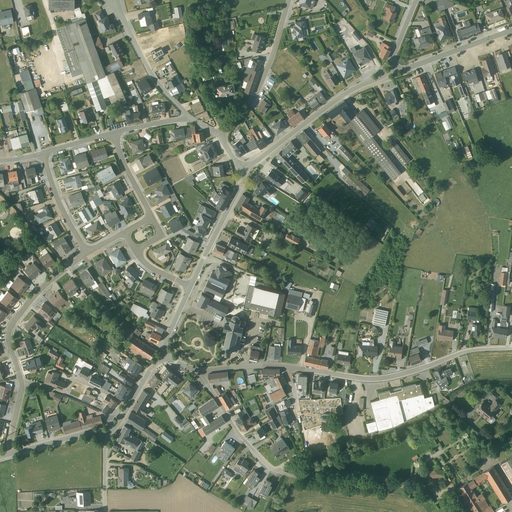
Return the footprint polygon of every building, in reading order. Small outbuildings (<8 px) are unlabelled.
[(79,7),(74,9),(74,0),(49,0),(49,9),(60,9),(74,10),(76,17),(71,18),(73,23),(83,19),(79,7)] [(444,9),(440,0),(435,0),(439,11),(444,9)] [(441,0),(444,9),(454,6),(453,3),(451,2),(451,0),(441,0)] [(388,22),(393,24),(395,19),(393,18),(394,18),(396,14),(393,12),(393,11),(394,7),(387,3),(385,8),(384,7),(383,9),(382,12),(383,13),(384,14),(382,18),(389,21),(388,22)] [(30,5),(24,7),(27,20),(31,19),(31,20),(35,19),(33,9),(32,9),(30,5)] [(172,14),(173,18),(182,16),(180,7),(174,8),(175,14),(172,14)] [(485,14),(488,23),(503,18),(500,8),(485,14)] [(13,23),(10,10),(0,12),(0,20),(1,26),(13,23)] [(104,33),(114,28),(112,24),(110,25),(108,21),(106,17),(104,17),(101,11),(95,14),(98,20),(96,21),(99,26),(100,25),(104,33)] [(150,31),(158,29),(157,22),(152,23),(151,16),(150,16),(149,12),(138,14),(139,19),(140,19),(141,26),(149,24),(150,31)] [(81,68),(87,83),(105,76),(85,19),(83,19),(73,23),(55,29),(71,72),(81,68)] [(434,24),(440,41),(451,37),(445,20),(434,24)] [(480,31),(477,23),(470,26),(468,20),(464,22),(466,27),(456,31),(459,38),(480,31)] [(307,28),(306,21),(295,23),(295,27),(293,27),(294,32),(292,33),(293,39),(297,39),(297,38),(306,36),(305,29),(307,28)] [(30,36),(27,27),(21,28),(23,38),(30,36)] [(431,33),(429,27),(418,31),(417,29),(415,30),(418,38),(414,40),(416,49),(432,43),(429,34),(431,33)] [(369,28),(366,34),(372,38),(375,32),(369,28)] [(361,38),(354,31),(351,34),(357,42),(361,38)] [(260,53),(265,38),(256,35),(251,50),(260,53)] [(99,36),(93,39),(98,51),(105,48),(99,36)] [(116,41),(109,45),(116,59),(125,55),(122,50),(121,50),(116,41)] [(379,56),(385,59),(391,47),(382,42),(378,49),(381,50),(379,56)] [(354,47),(350,49),(352,53),(352,54),(359,65),(365,61),(366,63),(371,60),(364,47),(359,49),(356,50),(354,47)] [(160,61),(158,56),(164,53),(161,48),(155,51),(154,50),(150,52),(152,55),(152,56),(155,63),(160,61)] [(327,50),(324,52),(330,62),(337,58),(334,53),(331,54),(330,52),(329,53),(327,50)] [(510,56),(508,51),(498,55),(499,58),(496,59),(500,70),(510,67),(507,57),(510,56)] [(210,56),(203,57),(203,56),(200,57),(200,58),(199,58),(201,62),(203,69),(211,67),(212,67),(211,62),(204,63),(203,62),(211,61),(210,56)] [(352,72),(355,70),(347,58),(336,65),(343,77),(351,72),(352,72)] [(495,74),(490,58),(481,61),(483,68),(481,69),(483,78),(495,74)] [(124,67),(120,59),(107,66),(111,73),(113,72),(124,67)] [(169,60),(156,68),(158,70),(157,71),(159,74),(159,73),(163,71),(161,68),(166,65),(166,66),(168,65),(169,65),(171,64),(169,60)] [(258,71),(261,61),(257,60),(256,62),(253,61),(251,64),(248,63),(247,67),(250,68),(258,71)] [(330,82),(332,86),(338,82),(333,75),(337,73),(333,66),(324,71),(326,74),(324,76),(329,83),(330,82)] [(258,71),(250,68),(250,69),(246,67),(244,73),(248,74),(245,82),(243,81),(241,87),(245,88),(244,91),(252,94),(260,72),(258,71)] [(454,67),(443,71),(448,84),(452,82),(453,85),(460,83),(454,67)] [(467,72),(463,73),(467,86),(478,83),(474,69),(470,71),(470,72),(467,73),(467,72)] [(443,71),(434,74),(439,87),(442,86),(444,87),(445,88),(448,87),(443,71)] [(113,72),(105,76),(87,83),(86,83),(96,111),(107,107),(104,98),(115,94),(119,105),(120,105),(128,101),(132,100),(133,100),(131,95),(128,96),(128,95),(124,96),(113,72)] [(429,89),(423,74),(412,79),(413,83),(414,83),(415,83),(416,85),(414,86),(416,91),(415,92),(416,95),(429,89)] [(177,94),(185,90),(182,84),(177,75),(175,77),(175,76),(170,79),(171,80),(167,82),(170,87),(170,88),(174,95),(177,93),(177,94)] [(137,82),(145,94),(152,89),(144,77),(137,82)] [(22,83),(25,91),(34,88),(31,80),(22,83)] [(130,91),(132,96),(137,94),(138,96),(139,96),(133,83),(132,83),(131,81),(127,83),(128,85),(131,83),(134,89),(130,91)] [(218,96),(235,93),(233,83),(216,87),(218,96)] [(461,95),(462,98),(466,97),(465,94),(464,94),(460,85),(457,86),(460,93),(462,92),(463,95),(461,95)] [(485,91),(488,100),(492,98),(493,102),(498,100),(497,97),(500,96),(498,92),(497,87),(485,91)] [(30,111),(32,116),(43,113),(39,99),(35,88),(19,93),(24,110),(23,110),(24,112),(26,112),(30,111)] [(429,89),(421,92),(426,104),(434,101),(429,90),(429,89)] [(395,90),(391,91),(391,92),(384,95),(388,105),(390,104),(391,106),(392,107),(395,106),(396,105),(395,102),(399,101),(395,90)] [(313,96),(307,101),(314,110),(320,105),(326,100),(319,91),(313,96)] [(487,98),(484,92),(482,93),(482,92),(474,95),(477,102),(484,100),(484,99),(487,98)] [(91,96),(85,99),(88,107),(94,105),(91,96)] [(198,98),(191,101),(192,104),(190,105),(194,115),(197,118),(203,115),(205,120),(209,118),(206,110),(204,111),(202,105),(201,105),(199,101),(198,98)] [(264,101),(263,100),(256,110),(262,115),(270,104),(269,104),(271,101),(266,98),(264,101)] [(304,103),(300,98),(297,100),(298,102),(295,104),(298,108),(304,103)] [(136,121),(141,120),(140,116),(141,116),(139,105),(135,106),(133,104),(132,100),(128,101),(132,110),(134,122),(136,121)] [(372,136),(380,130),(363,109),(357,113),(355,110),(352,111),(344,100),(336,105),(335,106),(358,136),(391,181),(401,173),(372,136)] [(449,100),(442,103),(446,111),(448,114),(451,112),(450,109),(453,108),(449,100)] [(21,102),(21,101),(17,102),(17,103),(19,111),(19,112),(21,121),(26,120),(23,110),(21,102)] [(130,121),(130,122),(134,122),(132,110),(128,101),(120,105),(122,108),(123,115),(124,115),(124,119),(126,119),(127,122),(130,121)] [(150,114),(152,115),(154,115),(155,114),(161,113),(162,113),(165,113),(164,103),(151,105),(152,110),(151,110),(150,112),(150,114)] [(10,105),(1,107),(3,113),(8,112),(8,115),(9,120),(13,119),(10,105)] [(335,106),(327,112),(331,119),(337,114),(340,118),(339,119),(343,124),(346,122),(335,106)] [(89,123),(94,122),(93,119),(91,118),(91,116),(93,116),(92,113),(91,110),(90,111),(89,109),(78,112),(80,120),(82,119),(84,123),(88,122),(89,123)] [(393,109),(389,111),(395,120),(395,119),(396,122),(399,120),(398,118),(398,117),(393,109)] [(292,110),(286,114),(289,118),(287,120),(292,126),(303,118),(298,111),(295,114),(292,110)] [(66,117),(56,120),(58,123),(59,123),(60,127),(58,128),(59,133),(61,132),(61,133),(70,129),(66,117)] [(452,127),(448,117),(445,119),(445,121),(442,122),(445,130),(452,127)] [(250,127),(254,125),(249,118),(245,120),(250,127)] [(285,127),(280,120),(271,126),(277,134),(285,127)] [(324,124),(317,130),(323,137),(324,136),(329,141),(333,138),(328,133),(330,131),(324,124)] [(203,132),(196,133),(194,125),(190,126),(191,138),(185,139),(186,145),(192,144),(192,142),(196,142),(196,141),(204,140),(203,132)] [(260,149),(266,145),(259,131),(257,132),(254,127),(249,130),(254,139),(258,146),(260,149)] [(175,139),(191,137),(190,128),(174,130),(175,139)] [(12,148),(20,146),(17,133),(16,129),(7,132),(12,148)] [(305,133),(303,130),(296,136),(314,157),(320,163),(324,159),(318,154),(321,151),(306,132),(305,133)] [(21,132),(17,133),(20,146),(28,144),(25,131),(21,132)] [(246,142),(238,131),(233,135),(238,141),(231,146),(238,156),(240,156),(246,152),(243,146),(245,145),(244,143),(246,142)] [(331,141),(336,147),(341,143),(336,137),(331,141)] [(254,139),(243,146),(246,152),(258,146),(254,139)] [(131,142),(133,153),(144,150),(142,140),(131,142)] [(275,155),(302,183),(309,177),(289,156),(297,148),(291,141),(281,149),(275,155)] [(387,146),(403,166),(410,160),(394,141),(387,146)] [(211,144),(201,148),(206,161),(217,156),(215,152),(214,152),(213,149),(214,149),(211,144)] [(352,157),(341,145),(336,150),(347,162),(352,157)] [(463,147),(468,158),(472,156),(468,146),(463,147)] [(108,157),(105,148),(91,152),(94,161),(108,157)] [(89,166),(85,153),(74,156),(75,162),(73,163),(76,173),(79,172),(78,169),(89,166)] [(143,156),(135,161),(140,170),(153,163),(154,165),(157,163),(156,161),(153,163),(149,154),(144,157),(143,156)] [(67,172),(68,174),(72,173),(68,158),(60,160),(62,167),(59,168),(61,174),(67,172)] [(271,160),(268,164),(275,169),(278,164),(271,160)] [(223,168),(222,165),(212,166),(212,168),(212,169),(212,171),(213,171),(213,176),(223,174),(223,169),(223,168)] [(97,174),(102,183),(116,176),(110,166),(97,174)] [(26,177),(28,184),(38,182),(36,175),(35,175),(33,167),(25,169),(27,177),(26,177)] [(148,186),(162,179),(156,168),(143,175),(148,186)] [(370,190),(345,168),(344,169),(344,170),(339,175),(362,198),(363,198),(370,190)] [(271,170),(265,177),(269,180),(274,183),(274,182),(279,186),(284,181),(279,177),(271,170)] [(18,185),(16,171),(7,172),(9,184),(7,184),(8,192),(22,189),(21,184),(18,185)] [(81,190),(94,187),(93,185),(93,184),(87,186),(87,185),(82,186),(79,175),(63,179),(65,187),(72,185),(73,189),(81,187),(81,190)] [(192,175),(184,179),(191,185),(194,183),(192,180),(194,178),(192,175)] [(212,189),(219,186),(216,179),(209,182),(212,189)] [(118,181),(106,187),(108,192),(112,198),(114,197),(115,197),(116,200),(123,197),(121,193),(124,191),(118,181)] [(257,187),(254,191),(256,192),(262,196),(264,194),(265,195),(266,193),(269,195),(273,191),(270,189),(264,183),(263,184),(261,182),(259,185),(258,185),(257,187)] [(154,197),(157,202),(170,194),(165,184),(155,190),(158,195),(154,197)] [(228,200),(232,193),(222,187),(219,192),(222,194),(220,195),(228,200)] [(29,199),(30,204),(43,199),(39,188),(28,192),(30,198),(29,199)] [(306,194),(300,189),(294,196),(300,201),(306,194)] [(80,204),(81,207),(85,204),(85,203),(81,192),(69,197),(73,207),(80,204)] [(216,193),(213,199),(211,203),(212,204),(212,205),(220,213),(228,200),(220,195),(216,193)] [(249,198),(242,194),(235,206),(259,221),(267,210),(261,207),(259,209),(247,202),(249,198)] [(172,202),(177,199),(175,195),(170,198),(169,198),(171,201),(160,207),(165,218),(178,211),(175,205),(174,205),(172,202)] [(310,195),(303,202),(307,206),(315,199),(310,195)] [(100,197),(93,201),(96,207),(102,204),(103,205),(110,206),(111,201),(101,201),(100,197)] [(128,199),(118,205),(121,210),(118,211),(121,215),(124,213),(126,217),(133,214),(129,207),(132,205),(128,199)] [(199,235),(203,237),(206,231),(204,230),(204,229),(205,230),(207,226),(208,227),(210,223),(209,222),(210,219),(210,218),(212,219),(215,212),(200,205),(197,211),(201,213),(195,225),(197,226),(194,233),(188,230),(185,231),(197,238),(199,235)] [(34,215),(37,224),(51,217),(48,210),(46,206),(37,211),(38,213),(34,215)] [(87,207),(76,213),(82,224),(93,217),(87,207)] [(110,210),(103,213),(105,216),(104,216),(110,227),(120,221),(115,211),(111,213),(110,210)] [(183,227),(178,217),(168,223),(173,232),(183,227)] [(372,219),(367,226),(373,230),(378,223),(372,219)] [(90,223),(84,226),(89,234),(86,235),(87,236),(86,237),(87,239),(90,237),(91,238),(102,231),(97,222),(92,225),(90,223)] [(45,235),(48,241),(60,233),(54,223),(46,228),(49,233),(45,235)] [(254,239),(259,230),(247,224),(244,231),(238,228),(235,233),(251,241),(252,238),(254,239)] [(287,233),(285,238),(297,245),(300,239),(291,234),(290,235),(287,233)] [(193,254),(198,243),(186,237),(185,240),(186,241),(185,244),(183,243),(181,248),(193,254)] [(231,237),(227,244),(235,248),(236,246),(243,249),(245,244),(243,242),(242,243),(231,237)] [(70,249),(64,239),(53,245),(60,256),(70,249)] [(171,251),(167,244),(153,251),(156,258),(160,260),(165,257),(164,254),(171,251)] [(212,251),(235,260),(237,254),(230,251),(215,244),(212,251)] [(112,260),(116,267),(126,261),(119,249),(109,254),(109,255),(110,256),(109,257),(111,260),(112,260)] [(46,268),(54,262),(54,261),(45,250),(42,252),(43,255),(38,259),(46,268)] [(174,266),(184,271),(188,262),(189,263),(191,259),(180,254),(174,266)] [(110,268),(104,258),(95,264),(103,276),(111,270),(113,273),(116,272),(113,267),(110,268)] [(27,268),(23,271),(32,280),(38,274),(39,275),(42,272),(33,263),(30,265),(28,263),(25,266),(27,268)] [(138,275),(129,265),(123,272),(126,275),(124,277),(126,279),(126,280),(130,284),(131,284),(133,282),(132,281),(138,275)] [(215,293),(222,296),(224,291),(229,289),(227,285),(228,284),(229,284),(230,281),(229,280),(232,275),(231,272),(226,270),(226,268),(219,265),(218,266),(216,267),(213,272),(212,271),(208,278),(209,279),(208,281),(207,280),(204,288),(202,294),(210,298),(212,299),(215,293)] [(93,289),(98,286),(95,280),(97,279),(89,267),(79,274),(88,288),(91,286),(93,289)] [(334,271),(328,267),(325,273),(331,276),(334,271)] [(500,272),(498,284),(505,285),(507,268),(501,267),(500,272)] [(9,280),(5,286),(8,288),(10,286),(21,295),(28,285),(17,277),(12,283),(9,280)] [(66,295),(68,298),(70,297),(74,294),(75,296),(78,294),(75,290),(78,288),(72,279),(62,286),(68,293),(66,295)] [(144,279),(140,289),(152,295),(156,286),(144,279)] [(268,314),(280,316),(285,294),(269,290),(270,286),(265,285),(263,283),(255,281),(254,286),(248,285),(243,308),(259,311),(260,313),(266,315),(268,314)] [(283,289),(288,291),(291,283),(286,281),(283,289)] [(111,295),(102,282),(98,284),(106,298),(111,295)] [(172,294),(162,289),(157,300),(167,305),(172,294)] [(285,308),(298,311),(302,311),(305,299),(301,297),(302,292),(289,289),(285,308)] [(86,290),(82,292),(84,295),(81,296),(82,299),(89,295),(86,290)] [(59,292),(57,291),(55,293),(49,298),(59,310),(62,308),(61,306),(66,301),(61,295),(63,293),(61,291),(59,292)] [(1,293),(0,294),(0,301),(10,309),(17,299),(7,292),(4,295),(1,293)] [(224,316),(228,308),(209,298),(210,298),(202,294),(201,293),(196,303),(205,307),(205,306),(224,316)] [(315,302),(309,300),(308,303),(307,303),(305,311),(307,312),(306,315),(306,316),(310,317),(312,317),(315,306),(315,305),(315,302)] [(161,305),(152,301),(150,304),(152,306),(151,308),(153,309),(149,315),(158,320),(160,315),(162,316),(164,312),(159,309),(161,305)] [(46,323),(52,327),(55,324),(50,320),(54,314),(53,313),(53,312),(51,310),(51,309),(44,303),(40,307),(41,307),(38,312),(46,319),(47,318),(49,320),(46,323)] [(147,310),(133,303),(130,309),(138,316),(147,321),(149,316),(148,315),(148,314),(146,313),(147,310)] [(198,305),(195,310),(201,313),(204,308),(198,305)] [(510,306),(503,305),(502,315),(509,316),(510,306)] [(481,322),(481,320),(476,319),(476,308),(468,307),(468,314),(467,319),(471,320),(471,324),(471,331),(474,331),(474,334),(474,335),(478,335),(478,334),(479,334),(479,331),(480,331),(480,329),(481,329),(481,324),(481,322)] [(384,326),(388,311),(376,308),(372,324),(384,326)] [(221,343),(221,345),(221,346),(222,346),(222,347),(223,347),(226,348),(225,352),(230,353),(230,351),(231,351),(232,351),(232,350),(233,350),(233,351),(233,352),(234,352),(235,353),(236,352),(237,351),(243,327),(244,327),(246,319),(240,317),(239,320),(239,319),(239,318),(239,317),(238,317),(238,316),(237,315),(236,315),(235,315),(234,315),(233,315),(233,316),(232,316),(232,317),(231,317),(231,318),(225,317),(223,322),(224,323),(222,330),(226,331),(224,342),(223,342),(222,343),(221,343)] [(506,322),(507,316),(501,315),(498,337),(505,338),(506,333),(507,334),(508,329),(507,329),(508,324),(506,322)] [(33,316),(24,326),(31,332),(36,327),(41,330),(45,325),(33,316)] [(495,319),(493,319),(492,321),(491,331),(492,332),(492,336),(498,337),(500,323),(497,323),(497,321),(495,321),(495,319)] [(153,342),(153,341),(157,343),(159,339),(161,336),(160,336),(164,329),(145,320),(144,320),(142,323),(144,324),(144,325),(153,329),(150,334),(147,332),(145,336),(148,338),(148,340),(152,342),(153,342)] [(439,325),(436,340),(441,340),(441,339),(452,341),(453,331),(445,329),(445,326),(439,325)] [(127,329),(119,340),(126,344),(125,345),(137,353),(138,352),(150,359),(155,351),(132,335),(133,334),(127,329)] [(325,338),(326,334),(322,333),(321,337),(319,337),(318,341),(310,339),(306,352),(317,355),(319,347),(323,348),(325,338)] [(37,334),(34,338),(40,343),(43,339),(37,334)] [(96,337),(93,343),(103,349),(107,344),(96,337)] [(29,338),(19,342),(21,346),(22,345),(25,355),(34,352),(29,338)] [(414,343),(416,348),(410,351),(410,356),(408,357),(411,365),(421,361),(420,357),(421,356),(418,347),(427,344),(427,342),(426,338),(414,343)] [(294,339),(288,339),(287,354),(294,354),(296,354),(296,356),(300,356),(301,346),(294,345),(294,339)] [(358,355),(365,355),(365,354),(376,355),(377,346),(373,345),(373,344),(373,339),(370,339),(369,342),(362,342),(362,345),(359,345),(358,355)] [(395,343),(390,343),(390,345),(389,345),(388,356),(396,357),(396,359),(400,360),(402,347),(394,346),(395,343)] [(280,347),(280,344),(274,344),(274,346),(269,346),(268,358),(279,359),(280,347)] [(249,358),(249,360),(257,362),(257,360),(260,361),(263,348),(251,346),(249,358)] [(53,351),(50,349),(48,353),(53,356),(53,357),(56,359),(59,354),(54,351),(53,351)] [(348,353),(339,351),(337,362),(345,364),(348,365),(350,356),(348,356),(348,353)] [(321,360),(306,356),(303,364),(327,370),(328,364),(327,364),(327,360),(321,359),(321,360)] [(39,357),(25,362),(28,370),(35,368),(36,369),(42,367),(39,357)] [(127,361),(123,368),(136,375),(142,365),(128,357),(126,360),(127,361)] [(85,361),(80,359),(79,360),(84,363),(78,373),(86,377),(92,365),(85,361)] [(101,363),(97,368),(106,374),(109,368),(101,363)] [(167,381),(177,389),(183,381),(163,365),(157,372),(164,378),(167,381)] [(440,384),(442,389),(448,386),(443,375),(444,375),(445,376),(452,373),(450,367),(442,370),(441,368),(435,371),(436,375),(435,375),(437,380),(440,379),(442,383),(440,384)] [(51,373),(48,372),(44,382),(62,390),(65,383),(57,380),(59,374),(52,371),(51,373)] [(126,375),(120,372),(118,376),(123,379),(123,381),(127,383),(127,382),(131,384),(134,379),(127,374),(126,375)] [(228,380),(227,372),(208,374),(209,382),(228,380)] [(148,381),(160,395),(167,386),(165,384),(167,381),(164,378),(162,381),(154,374),(148,381)] [(248,376),(249,383),(256,381),(254,374),(248,376)] [(277,388),(286,384),(282,374),(273,378),(273,376),(265,379),(267,384),(271,383),(272,387),(276,385),(277,388)] [(92,376),(89,382),(99,387),(102,381),(92,376)] [(302,395),(306,395),(307,376),(298,376),(298,384),(301,384),(301,389),(302,389),(302,395)] [(104,378),(99,387),(126,401),(132,390),(122,384),(119,390),(111,386),(112,384),(106,381),(107,380),(104,378)] [(314,382),(312,391),(320,393),(322,381),(318,380),(318,383),(314,382)] [(193,385),(188,381),(182,388),(184,389),(183,390),(190,397),(192,396),(194,397),(199,391),(195,387),(194,387),(192,385),(193,385)] [(327,395),(332,396),(332,394),(333,391),(336,392),(337,383),(330,382),(327,395)] [(416,384),(415,383),(395,388),(378,393),(379,399),(370,401),(375,420),(365,423),(368,433),(392,426),(434,406),(432,396),(427,397),(427,396),(424,396),(424,397),(420,383),(416,384)] [(0,397),(8,399),(11,388),(0,384),(0,397)] [(213,389),(217,395),(220,394),(221,391),(220,388),(217,387),(213,389)] [(270,394),(273,401),(286,394),(282,387),(270,394)] [(86,389),(83,395),(94,399),(95,397),(89,394),(90,391),(86,389)] [(151,395),(143,390),(132,408),(145,415),(149,410),(144,407),(151,395)] [(225,393),(218,397),(226,409),(235,403),(232,397),(229,399),(225,393)] [(61,397),(55,394),(52,399),(59,402),(61,397)] [(107,403),(113,408),(117,402),(111,398),(110,399),(106,396),(103,401),(106,403),(107,403)] [(325,408),(340,407),(340,398),(325,399),(325,408)] [(202,438),(226,422),(221,415),(213,421),(208,414),(218,407),(213,399),(198,409),(203,416),(200,419),(204,426),(198,431),(202,438)] [(475,411),(490,424),(492,424),(495,420),(495,419),(492,416),(496,411),(495,411),(500,404),(495,400),(490,406),(483,401),(475,411)] [(113,408),(107,403),(101,411),(107,415),(113,408)] [(196,407),(194,403),(187,408),(189,412),(190,412),(196,407)] [(240,411),(239,408),(234,411),(235,414),(234,415),(239,424),(247,419),(242,410),(240,411)] [(271,409),(265,412),(270,421),(276,417),(271,409)] [(280,417),(284,425),(292,422),(287,409),(280,412),(282,416),(280,417)] [(81,429),(102,423),(100,416),(93,417),(92,414),(85,416),(84,411),(76,414),(78,420),(81,429)] [(140,433),(154,442),(157,437),(144,427),(145,425),(144,424),(145,420),(131,412),(130,412),(124,425),(129,428),(131,425),(140,431),(140,432),(140,433)] [(60,428),(56,415),(45,418),(49,431),(60,428)] [(282,424),(278,416),(269,421),(273,429),(282,424)] [(239,425),(243,430),(246,428),(247,429),(257,424),(255,420),(253,421),(251,418),(239,425)] [(65,434),(81,429),(78,420),(71,422),(70,420),(61,422),(65,434)] [(37,434),(43,432),(40,421),(31,423),(31,421),(30,421),(25,423),(27,427),(24,428),(25,432),(26,433),(27,432),(28,436),(34,434),(35,435),(37,434)] [(129,428),(124,425),(116,439),(135,449),(130,459),(136,462),(136,461),(141,452),(139,451),(144,442),(145,443),(146,443),(146,442),(128,433),(131,428),(129,428)] [(256,438),(265,433),(261,426),(260,426),(255,429),(251,431),(253,435),(254,434),(256,438)] [(173,438),(164,430),(160,436),(169,443),(173,438)] [(334,445),(330,431),(320,434),(322,440),(317,442),(319,449),(334,445)] [(289,449),(281,437),(280,437),(277,439),(277,440),(275,441),(275,442),(276,443),(270,447),(275,455),(276,457),(277,458),(282,455),(281,454),(288,449),(289,450),(289,449)] [(234,448),(225,441),(221,447),(223,448),(221,450),(225,453),(221,459),(225,462),(234,448)] [(204,450),(209,445),(205,442),(201,446),(204,450)] [(215,447),(211,444),(207,451),(210,454),(215,447)] [(511,481),(511,456),(501,464),(511,481)] [(242,461),(239,459),(234,466),(235,467),(236,467),(237,468),(239,467),(241,469),(240,471),(240,474),(244,476),(246,473),(245,472),(248,468),(246,466),(249,463),(243,459),(242,461)] [(503,504),(511,498),(511,496),(493,466),(483,472),(473,478),(477,486),(487,479),(503,504)] [(128,488),(131,488),(132,487),(133,486),(133,485),(133,484),(132,483),(131,483),(130,483),(130,481),(129,480),(129,468),(119,468),(119,479),(118,479),(118,485),(127,485),(128,488)] [(224,469),(221,473),(228,478),(229,477),(231,478),(233,475),(231,474),(232,473),(224,469)] [(443,469),(428,471),(429,479),(444,477),(443,469)] [(252,489),(261,475),(254,470),(245,484),(252,489)] [(266,497),(273,483),(266,479),(264,482),(258,493),(266,497)] [(491,511),(494,511),(490,505),(488,506),(484,499),(485,498),(481,493),(477,496),(473,490),(474,489),(472,488),(476,485),(473,479),(458,488),(464,498),(460,500),(463,505),(467,503),(472,511),(491,511)] [(209,485),(202,481),(199,484),(206,489),(209,485)] [(76,493),(76,497),(73,498),(74,505),(90,504),(89,492),(76,493)] [(257,501),(251,498),(246,506),(252,509),(257,501)]
